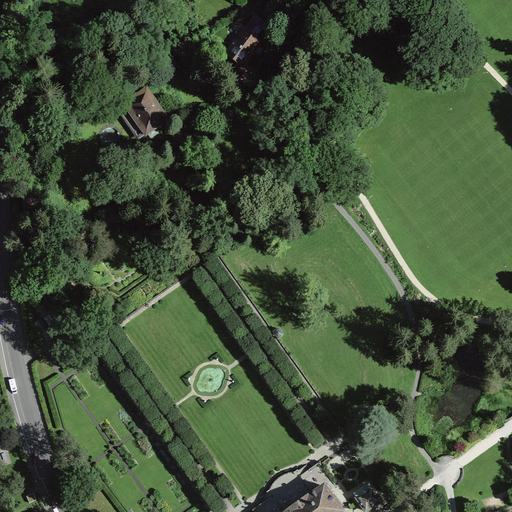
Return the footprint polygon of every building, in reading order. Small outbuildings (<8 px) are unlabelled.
[(265,24),(255,17),(246,29),(242,33),(228,51),(243,63),(244,63),(268,32),(266,24),(265,24)] [(155,129),(168,120),(146,89),(124,105),(132,117),(145,136),(148,134),(151,138),(158,133),(155,129)] [(23,192),(23,208),(42,207),(42,191),(23,192)] [(68,327),(49,300),(37,309),(42,317),(34,323),(47,342),(68,327)] [(274,331),(273,333),(276,338),(277,338),(279,337),(280,337),(281,337),(282,335),(283,334),(279,329),(278,329),(276,330),(274,331)] [(309,495),(287,511),(288,511),(286,511),(340,511),(342,511),(324,486),(310,496),(309,495)] [(366,511),(380,501),(371,488),(357,498),(358,500),(366,511)] [(33,493),(27,496),(29,503),(36,500),(33,493)]
